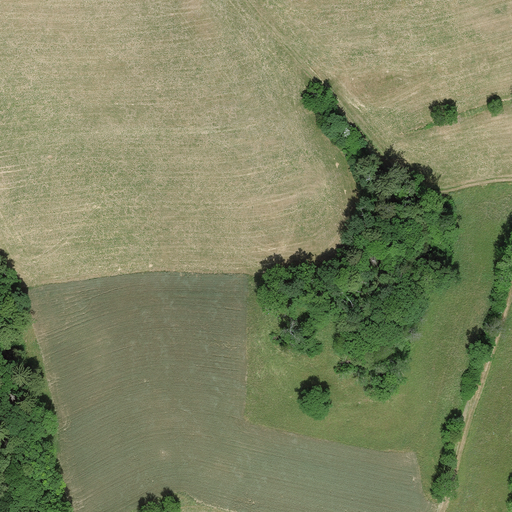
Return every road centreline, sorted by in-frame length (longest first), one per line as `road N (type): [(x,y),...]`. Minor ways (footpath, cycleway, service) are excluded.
road 1 (track): [(511,180),(449,192),(410,176),(361,132),(252,0)]
road 2 (track): [(442,511),(511,285)]
